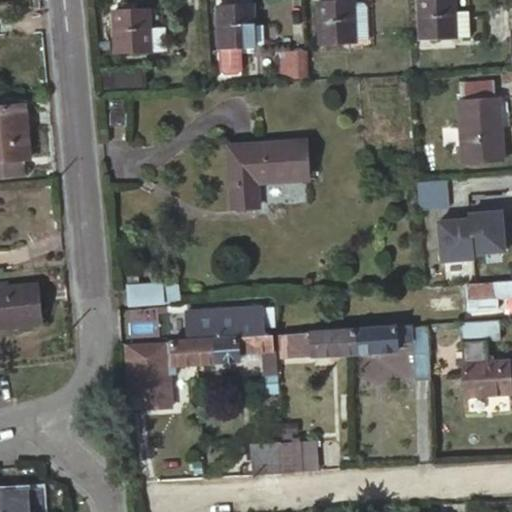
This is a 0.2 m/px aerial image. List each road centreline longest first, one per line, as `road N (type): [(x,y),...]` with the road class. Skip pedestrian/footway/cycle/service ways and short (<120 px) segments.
road 1 (residential): [(63,0),(97,373)]
road 2 (residential): [(41,414),(110,490),(111,511)]
